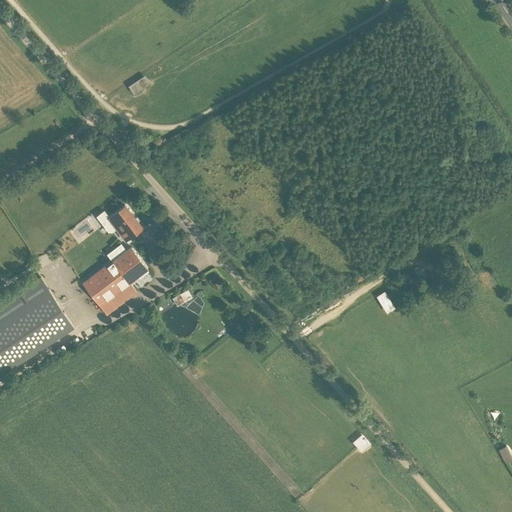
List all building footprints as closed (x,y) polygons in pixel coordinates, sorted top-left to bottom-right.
[(124,205),(108,217),(125,239),(141,227),(124,205)] [(133,245),(114,259),(130,281),(149,267),(133,245)] [(137,290),(130,281),(114,259),(113,259),(84,281),(107,313),(137,290)] [(0,375),(74,327),(41,277),(23,288),(22,287),(15,292),(16,293),(0,303),(0,375)] [(188,289),(180,293),(185,302),(193,297),(188,289)] [(359,450),(370,442),(362,432),(351,440),(359,450)] [(499,449),(503,456),(510,452),(506,445),(499,449)]
